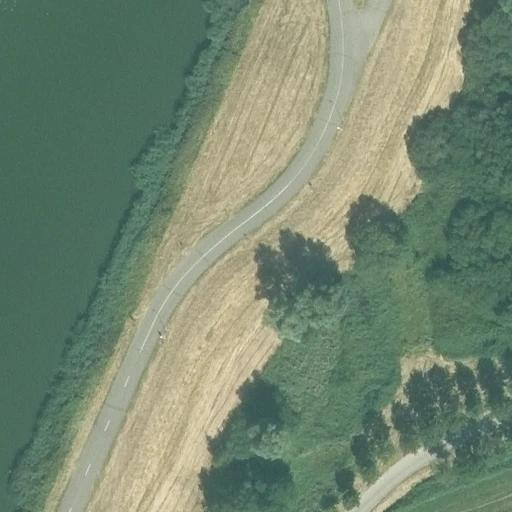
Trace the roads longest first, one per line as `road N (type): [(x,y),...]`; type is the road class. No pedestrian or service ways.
road 1 (unclassified): [(69,511),(168,290),(292,176),(317,140),(342,61),(336,0)]
road 2 (unclassified): [(362,511),(410,461),(511,418)]
